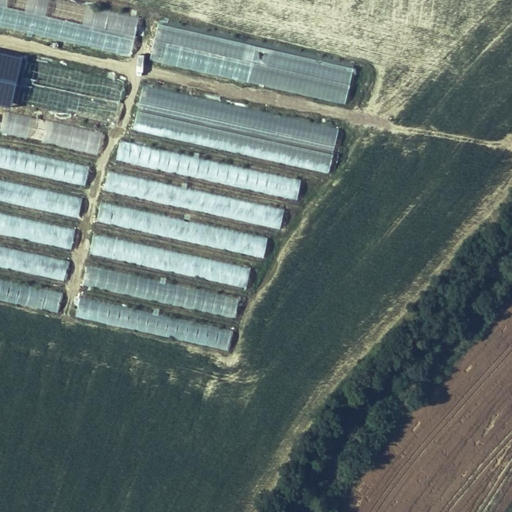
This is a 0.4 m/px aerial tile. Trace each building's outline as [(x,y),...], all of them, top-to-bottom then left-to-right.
[(0,3),(0,45),(127,73),(136,34),(0,3)] [(156,38),(146,78),(342,121),(351,82),(156,38)] [(24,75),(15,115),(113,137),(122,97),(24,75)] [(337,145),(141,101),(133,141),(328,184),(337,145)] [(102,144),(6,123),(1,146),(97,168),(102,144)] [(299,192),(120,152),(115,172),(295,212),(299,192)] [(88,177),(0,157),(0,178),(83,197),(88,177)] [(283,221),(107,181),(103,201),(278,240),(283,221)] [(0,210),(77,227),(81,208),(0,189),(0,210)] [(266,249),(100,212),(96,231),(262,269),(266,249)] [(74,238),(0,221),(0,242),(70,258),(74,238)] [(245,276),(93,243),(89,262),(240,296),(245,276)] [(67,269),(0,253),(0,274),(63,288),(67,269)] [(238,307),(87,273),(82,293),(234,326),(238,307)] [(61,299),(0,285),(0,306),(56,319),(61,299)] [(231,337),(80,304),(75,323),(227,357),(231,337)]
